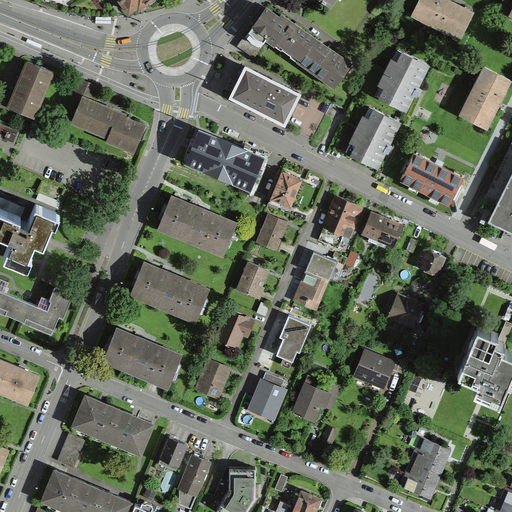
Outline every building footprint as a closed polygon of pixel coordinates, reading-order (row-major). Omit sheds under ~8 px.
[(147,0),(117,0),(128,14),(147,0)] [(318,0),(334,11),(342,0),(318,0)] [(475,15),(445,0),(421,0),(413,17),(462,42),(475,15)] [(313,37),(266,4),(237,46),(253,58),(266,39),(296,60),(313,37)] [(361,72),(313,37),(296,60),(344,95),(361,72)] [(433,68),(406,55),(401,64),(396,61),(382,89),(387,91),(383,99),(410,113),(418,98),(421,99),(425,92),(422,91),(433,68)] [(56,75),(30,63),(11,108),(38,119),(56,75)] [(301,92),(246,65),(229,98),(285,126),(301,92)] [(511,86),(511,82),(486,69),(462,117),(490,130),(511,86)] [(111,141),(122,113),(92,101),(98,86),(86,82),(69,125),(111,141)] [(405,125),(378,112),(373,121),(368,118),(354,146),(359,148),(355,156),(382,170),(390,155),(393,156),(397,149),(394,148),(405,125)] [(111,141),(110,143),(137,154),(148,126),(128,118),(129,116),(122,113),(111,141)] [(264,156),(199,129),(185,163),(250,190),(264,156)] [(511,143),(503,163),(511,167),(511,143)] [(468,180),(418,156),(405,183),(455,207),(468,180)] [(511,167),(503,163),(485,199),(501,206),(492,224),(511,233),(511,167)] [(303,183),(282,175),(272,200),(292,209),(303,183)] [(239,223),(174,198),(160,233),(226,258),(239,223)] [(365,209),(338,198),(325,229),(346,238),(350,228),(356,230),(365,209)] [(19,218),(0,210),(0,235),(12,240),(4,258),(28,268),(32,258),(30,257),(36,243),(45,247),(53,226),(56,227),(61,215),(39,207),(31,227),(18,221),(19,218)] [(389,222),(371,215),(363,234),(375,239),(373,243),(379,245),(389,222)] [(290,226),(269,217),(259,244),(279,252),(290,226)] [(404,229),(389,222),(379,245),(385,248),(386,244),(396,248),(404,229)] [(416,243),(411,241),(407,251),(412,253),(416,243)] [(446,261),(431,254),(428,261),(426,260),(425,263),(427,264),(424,269),(439,276),(446,261)] [(340,264),(315,255),(305,279),(323,286),(326,277),(334,280),(340,264)] [(357,257),(352,255),(348,265),(353,267),(357,257)] [(212,289),(146,264),(133,298),(199,324),(212,289)] [(270,272),(250,264),(239,290),(260,299),(270,272)] [(318,300),(323,286),(305,279),(296,303),(320,312),(323,302),(318,300)] [(0,314),(15,321),(23,301),(4,294),(8,284),(0,280),(0,314)] [(38,307),(23,301),(15,321),(53,336),(61,318),(65,320),(75,296),(56,288),(51,301),(42,298),(38,307)] [(421,306),(394,295),(386,317),(413,328),(421,306)] [(256,322),(232,312),(220,341),(239,349),(244,337),(249,339),(256,322)] [(500,336),(478,327),(459,375),(480,383),(476,392),(501,403),(509,383),(511,384),(511,383),(511,354),(504,351),(505,346),(497,343),(500,336)] [(185,355),(119,330),(106,365),(172,390),(185,355)] [(397,363),(366,351),(356,377),(386,389),(397,363)] [(210,360),(198,389),(220,398),(232,369),(210,360)] [(38,378),(4,363),(0,371),(0,395),(26,406),(38,378)] [(287,389),(264,379),(252,409),(274,418),(287,389)] [(329,394),(306,385),(294,415),(318,425),(326,405),(334,408),(342,387),(333,383),(329,394)] [(122,411),(87,397),(75,428),(110,442),(122,411)] [(156,424),(122,411),(110,442),(143,456),(156,424)] [(85,441),(71,435),(61,461),(75,466),(85,441)] [(454,449),(421,436),(416,449),(449,462),(454,449)] [(188,448),(171,441),(162,462),(179,469),(188,448)] [(449,462),(416,449),(411,462),(443,474),(449,462)] [(212,463),(194,455),(180,488),(180,504),(192,509),(212,463)] [(443,474),(411,462),(406,474),(438,487),(443,474)] [(258,470),(230,469),(230,490),(218,511),(219,511),(249,511),(257,500),(258,470)] [(84,480),(58,470),(45,502),(71,511),(84,480)] [(438,487),(406,474),(401,487),(433,500),(438,487)] [(288,479),(282,476),(276,491),(282,493),(288,479)] [(100,511),(109,490),(84,480),(71,511),(100,511)] [(511,489),(506,487),(501,499),(511,504),(511,489)] [(157,491),(148,488),(144,496),(153,500),(157,491)] [(129,511),(134,500),(109,490),(100,511),(129,511)] [(299,496),(296,503),(318,511),(323,499),(304,491),(301,497),(299,496)] [(511,511),(511,504),(501,499),(495,511),(511,511)] [(145,505),(140,503),(136,511),(161,511),(156,510),(157,507),(155,504),(152,502),(149,503),(146,502),(145,505)] [(317,511),(318,511),(296,503),(293,509),(296,510),(295,511),(317,511)]
